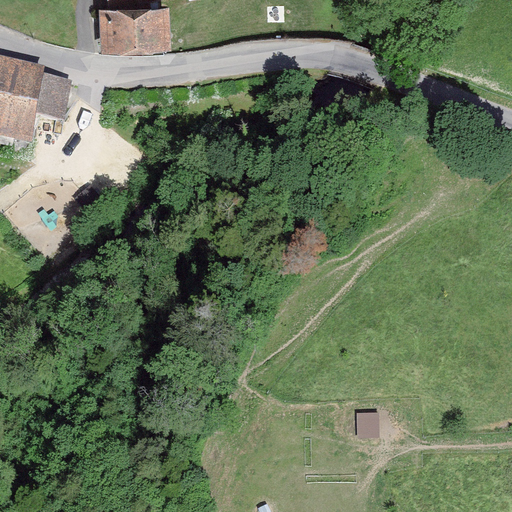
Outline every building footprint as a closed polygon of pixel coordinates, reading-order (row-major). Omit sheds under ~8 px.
[(107,0),(109,10),(166,0),(107,0)] [(169,10),(100,12),(102,57),(172,53),(169,10)] [(66,129),(72,88),(44,83),(45,77),(0,66),(0,147),(32,156),(38,126),(66,129)] [(149,168),(109,133),(78,169),(120,202),(149,168)] [(377,416),(357,418),(359,444),(379,442),(377,416)]
